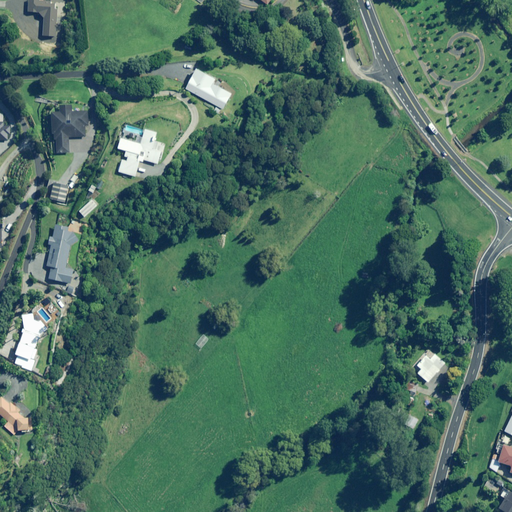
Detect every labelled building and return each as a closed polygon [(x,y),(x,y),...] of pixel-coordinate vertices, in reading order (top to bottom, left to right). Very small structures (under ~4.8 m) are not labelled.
[(57,8),(56,8),(56,4),(52,3),(52,1),(38,0),(27,0),(27,11),(39,12),(44,17),(43,35),(56,36),(57,8)] [(277,67),(271,62),(268,66),(273,71),(277,67)] [(221,82),(197,69),(186,89),(223,109),(232,94),(219,87),(221,82)] [(88,111),(73,111),(73,105),(60,105),(60,112),(51,112),(51,140),(56,140),(56,153),(69,153),(69,137),(85,137),(85,126),(88,126),(88,111)] [(0,122),(0,139),(7,140),(7,134),(10,134),(10,126),(3,126),(3,122),(0,122)] [(140,163),(140,160),(154,164),(158,152),(153,151),(156,143),(152,142),(154,133),(141,129),(137,144),(117,138),(114,149),(123,151),(121,157),(124,158),(123,161),(118,160),(115,172),(132,177),(136,162),(140,163)] [(64,203),(70,187),(55,181),(49,198),(64,203)] [(80,218),(92,206),(87,200),(74,212),(80,218)] [(61,269),(65,248),(74,241),(67,232),(66,233),(63,232),(63,228),(50,225),(47,239),(45,238),(42,253),(44,253),(41,267),(46,268),(43,280),(65,285),(68,271),(61,269)] [(17,361),(25,338),(34,329),(27,321),(25,323),(21,321),(18,313),(9,316),(12,326),(1,355),(17,361)] [(429,382),(445,363),(435,354),(431,359),(426,356),(418,366),(422,369),(418,373),(429,382)] [(415,396),(419,384),(412,382),(408,394),(415,396)] [(6,431),(6,434),(13,434),(13,431),(16,431),(16,420),(10,421),(2,414),(4,412),(0,408),(0,433),(2,432),(6,431)] [(511,414),(503,430),(511,435),(511,414)] [(511,472),(511,446),(503,444),(498,461),(511,465),(509,472),(511,472)] [(511,511),(511,492),(506,489),(509,484),(494,475),(486,487),(505,498),(499,508),(505,511),(511,511)]
